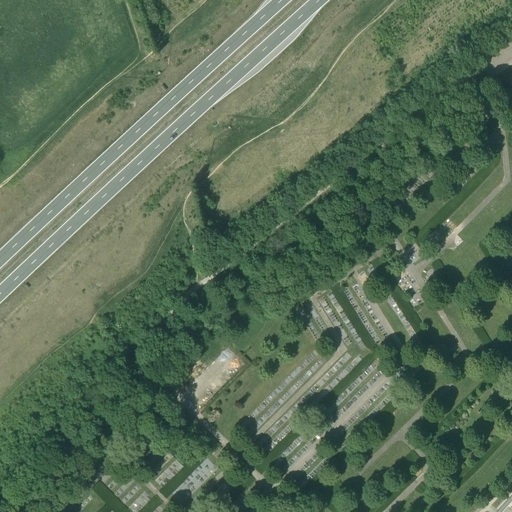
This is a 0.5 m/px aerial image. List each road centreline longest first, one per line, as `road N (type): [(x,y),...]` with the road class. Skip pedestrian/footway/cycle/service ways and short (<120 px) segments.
road 1 (unclassified): [(5,511),(164,317),(511,46)]
road 2 (trunk): [(0,297),(318,0)]
road 3 (trunk): [(281,0),(0,262)]
